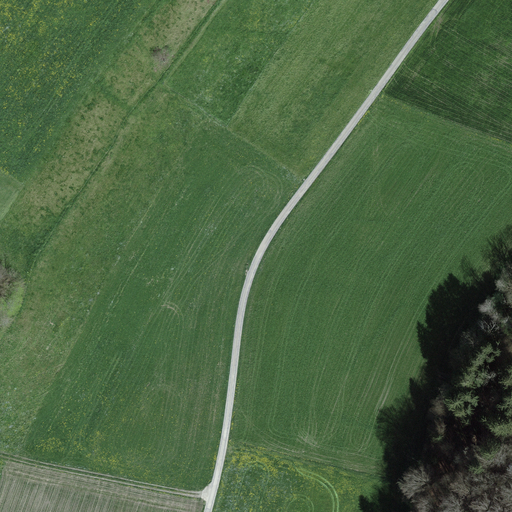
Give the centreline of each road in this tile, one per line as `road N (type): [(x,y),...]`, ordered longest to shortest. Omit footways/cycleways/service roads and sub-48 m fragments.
road 1 (unclassified): [(444,0),(261,249),(245,290),(207,511)]
road 2 (track): [(0,328),(35,254),(135,103),(218,0)]
road 3 (track): [(211,495),(0,453)]
